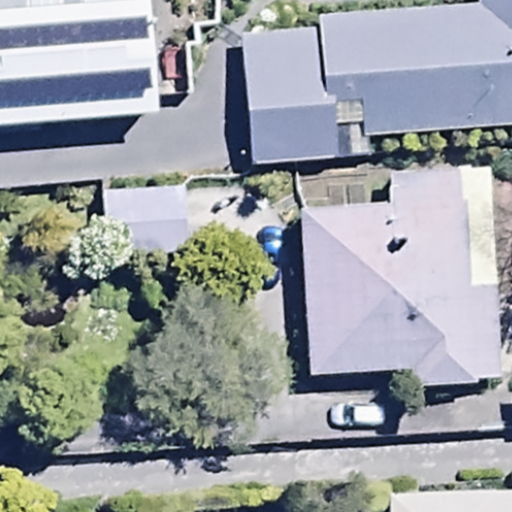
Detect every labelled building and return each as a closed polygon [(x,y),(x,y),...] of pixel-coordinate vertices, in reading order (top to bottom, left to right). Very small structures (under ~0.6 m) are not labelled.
[(0,0),(0,140),(149,128),(138,0),(0,0)] [(312,36),(238,41),(248,174),(367,167),(365,139),(511,130),(511,0),(473,0),(475,15),(311,25),(312,36)] [(295,222),(302,387),(404,383),(405,398),(495,394),(487,181),(381,185),(383,218),(295,222)] [(106,265),(184,263),(182,200),(104,201),(106,265)] [(275,367),(271,215),(225,216),(229,368),(275,367)] [(511,511),(511,499),(382,506),(381,511),(511,511)]
